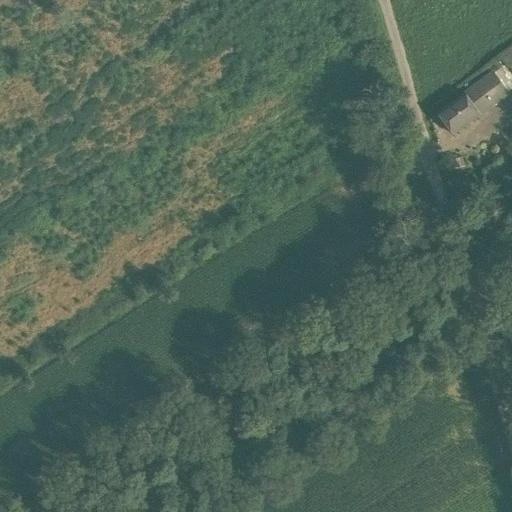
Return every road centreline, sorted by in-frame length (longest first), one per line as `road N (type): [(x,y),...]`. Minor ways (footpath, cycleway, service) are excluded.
road 1 (unclassified): [(471,269),(389,0)]
road 2 (track): [(471,269),(511,424)]
